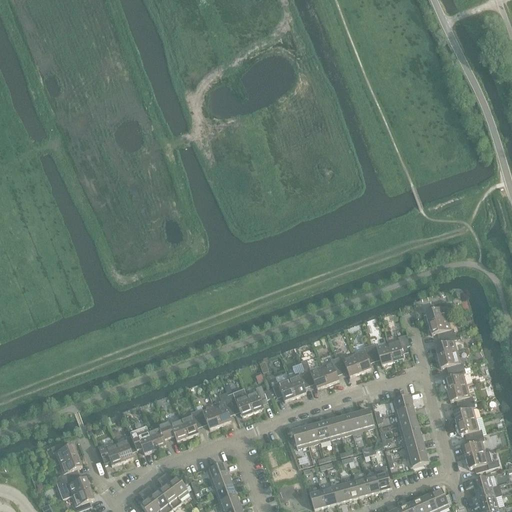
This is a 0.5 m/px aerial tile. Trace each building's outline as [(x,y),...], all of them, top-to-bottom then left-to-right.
[(426,315),(429,326),(448,320),(445,309),(447,309),(446,303),(432,307),(433,312),(426,315)] [(440,335),(441,340),(455,337),(454,331),(451,332),(448,320),(429,326),(432,337),(440,335)] [(410,348),(407,337),(399,340),(399,342),(388,346),(393,365),(405,362),(403,354),(408,352),(407,349),(410,348)] [(455,337),(441,340),(443,346),(435,348),(438,359),(457,354),(454,343),(457,342),(455,337)] [(370,348),(374,362),(380,360),(382,368),(393,365),(388,346),(377,349),(376,346),(370,348)] [(365,353),(354,357),(361,375),(372,371),(369,364),(374,362),(370,348),(364,350),(365,353)] [(457,354),(438,359),(441,371),(449,369),(451,374),(465,370),(463,365),(461,365),(457,354)] [(342,358),(337,360),(342,374),(347,372),(350,379),(361,375),(354,357),(343,361),(342,358)] [(332,365),(321,369),(329,388),(340,383),(337,376),(342,374),(337,360),(331,362),(332,365)] [(304,373),(309,386),(315,384),(317,392),(329,388),(321,369),(311,373),(310,370),(304,373)] [(465,370),(451,374),(452,379),(444,382),(447,393),(467,387),(464,376),(466,376),(465,370)] [(289,381),(296,400),(307,396),(304,388),(309,386),(304,373),(299,375),(300,377),(289,381)] [(273,390),(269,392),(272,400),(282,396),(285,404),(296,400),(289,381),(278,385),(277,383),(272,385),(273,390)] [(458,402),(460,408),(474,404),(472,398),(470,399),(467,387),(447,393),(451,404),(458,402)] [(257,393),(246,397),(253,416),(265,412),(263,406),(268,404),(267,402),(272,400),(269,392),(264,393),(262,388),(256,391),(257,393)] [(242,420),(253,416),(246,397),(244,392),(228,398),(229,401),(234,414),(240,412),(242,420)] [(392,403),(396,415),(414,410),(411,398),(392,403)] [(225,405),(214,409),(221,428),(232,424),(229,416),(234,414),(229,401),(224,403),(225,405)] [(474,404),(460,408),(461,413),(454,415),(457,426),(476,421),(473,410),(475,409),(474,404)] [(202,411),(197,413),(202,427),(207,425),(210,432),(221,428),(214,409),(203,413),(202,411)] [(396,415),(399,426),(417,421),(414,410),(396,415)] [(359,415),(364,433),(375,430),(370,412),(359,415)] [(202,427),(197,413),(191,415),(192,417),(181,422),(188,440),(199,436),(197,428),(202,427)] [(359,415),(348,418),(353,436),(364,433),(359,415)] [(337,421),(342,439),(353,436),(348,418),(337,421)] [(476,421),(457,426),(460,438),(468,436),(469,441),(483,437),(487,436),(482,419),(476,421)] [(326,424),(331,442),(342,439),(337,421),(326,424)] [(417,421),(399,426),(402,437),(420,432),(417,421)] [(188,440),(181,422),(170,426),(170,423),(164,425),(169,439),(174,437),(177,444),(188,440)] [(326,424),(315,427),(320,445),(331,442),(326,424)] [(169,439),(164,425),(159,427),(160,430),(149,434),(156,452),(167,448),(164,441),(169,439)] [(304,430),(309,448),(320,445),(315,427),(304,430)] [(130,434),(131,438),(137,451),(142,449),(145,457),(156,452),(149,434),(147,428),(130,434)] [(309,448),(304,430),(292,433),(297,451),(309,448)] [(402,437),(405,448),(423,443),(420,432),(402,437)] [(483,437),(469,441),(471,446),(463,449),(466,460),(485,454),(482,443),(485,443),(483,437)] [(116,446),(123,465),(134,461),(131,453),(137,451),(131,438),(126,440),(127,442),(116,446)] [(405,448),(408,459),(426,454),(423,443),(405,448)] [(56,455),(60,466),(79,458),(75,447),(67,450),(65,445),(51,450),(53,456),(56,455)] [(123,465),(116,446),(105,450),(104,448),(99,450),(106,468),(111,466),(112,469),(123,465)] [(489,453),(485,454),(466,460),(469,471),(477,469),(478,475),(492,471),(500,469),(498,463),(492,465),(489,453)] [(426,454),(408,459),(411,470),(429,465),(426,454)] [(62,477),(64,483),(77,478),(75,472),(83,470),(79,458),(60,466),(64,476),(62,477)] [(207,473),(211,484),(229,477),(225,466),(207,473)] [(376,476),(381,494),(392,491),(387,473),(386,468),(375,471),(376,476)] [(168,475),(163,479),(180,501),(189,494),(178,479),(174,483),(168,475)] [(376,476),(365,479),(370,497),(381,494),(376,476)] [(233,488),(229,477),(211,484),(216,494),(233,488)] [(77,478),(64,483),(57,485),(64,502),(72,499),(72,498),(91,491),(87,480),(79,483),(77,478)] [(474,489),(476,495),(497,489),(494,478),(465,486),(466,491),(474,489)] [(180,501),(163,479),(158,482),(164,490),(159,493),(173,511),(183,505),(180,501)] [(365,479),(354,482),(359,500),(370,497),(365,479)] [(354,482),(343,485),(348,503),(359,500),(354,482)] [(348,503),(343,485),(332,488),(337,506),(348,503)] [(237,498),(233,488),(216,494),(220,505),(237,498)] [(337,506),(332,488),(321,491),(326,509),(337,506)] [(145,492),(159,511),(173,511),(159,493),(155,496),(149,489),(145,492)] [(497,489),(476,495),(477,500),(469,502),(471,507),(496,500),(502,499),(499,489),(497,489)] [(72,498),(72,499),(76,509),(74,510),(74,511),(84,511),(89,510),(88,505),(95,502),(91,491),(72,498)] [(316,511),(326,509),(321,491),(309,494),(314,511),(316,511)] [(159,511),(145,492),(140,496),(146,503),(141,507),(144,511),(159,511)] [(431,496),(438,511),(442,511),(450,509),(442,492),(431,496)] [(438,511),(431,496),(421,501),(425,511),(438,511)] [(237,498),(220,505),(222,511),(233,511),(241,509),(237,498)] [(496,500),(471,507),(472,511),(480,509),(480,511),(494,511),(499,511),(496,500)] [(410,506),(413,511),(425,511),(421,501),(410,506)]
